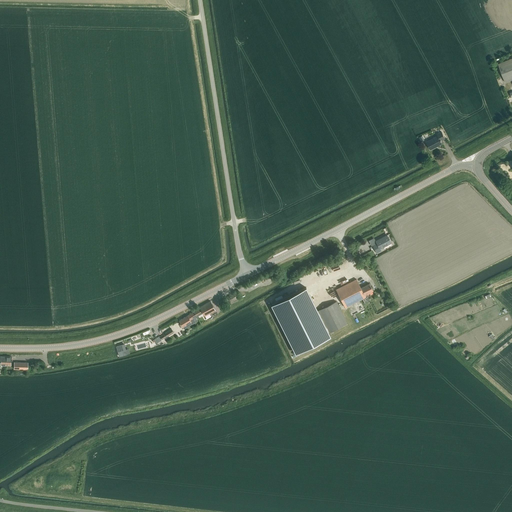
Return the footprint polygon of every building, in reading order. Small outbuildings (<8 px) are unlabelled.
[(511,58),(498,64),(505,83),(511,79),(511,92),(510,93),(511,97),(511,58)] [(441,141),(445,139),(441,132),(437,134),(438,136),(427,142),(431,150),(442,144),(441,141)] [(380,249),(391,243),(387,235),(376,241),(377,244),(373,246),(377,253),(381,251),(380,249)] [(339,288),(336,290),(345,307),(362,299),(365,303),(369,301),(366,294),(373,291),(369,284),(361,288),(356,279),(346,285),(339,288)] [(303,289),(271,306),(297,354),(328,338),(327,334),(330,333),(318,310),(315,312),(303,289)] [(239,300),(238,297),(235,292),(227,297),(231,304),(239,300)] [(200,308),(179,320),(183,327),(184,329),(199,320),(196,316),(203,312),(206,319),(211,316),(209,313),(215,310),(210,301),(200,307),(200,308)] [(330,333),(347,324),(336,301),(318,310),(330,333)] [(124,344),(116,346),(119,356),(127,354),(125,349),(124,344)] [(11,365),(11,357),(0,356),(0,367),(0,368),(0,365),(11,365)]
